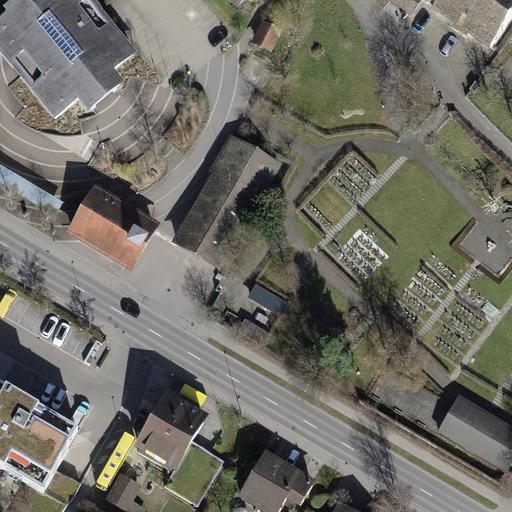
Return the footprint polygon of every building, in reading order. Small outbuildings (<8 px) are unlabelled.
[(30,0),(0,25),(0,59),(18,81),(53,123),(74,105),(86,119),(94,112),(107,101),(118,92),(127,85),(116,72),(136,56),(94,5),(91,1),(89,0),(30,0)] [(387,0),(412,17),(423,0),(387,0)] [(511,0),(440,0),(435,8),(432,12),(491,51),(511,19),(511,0)] [(263,24),(253,44),(272,54),(282,33),(263,24)] [(279,169),(234,144),(175,244),(172,251),(216,277),(279,169)] [(0,166),(0,185),(39,208),(55,218),(63,204),(47,195),(0,166)] [(91,195),(67,235),(78,242),(132,273),(156,232),(160,225),(95,188),(91,195)] [(289,304),(257,286),(249,300),(280,318),(289,304)] [(262,345),(268,333),(245,320),(239,332),(262,345)] [(0,470),(43,495),(79,433),(0,387),(0,470)] [(168,394),(134,451),(173,474),(165,488),(199,508),(225,463),(194,444),(209,418),(168,394)] [(266,454),(239,500),(258,511),(282,511),(288,503),(301,511),(317,484),(266,454)] [(143,488),(121,475),(106,502),(124,511),(146,511),(147,511),(134,503),(143,488)]
